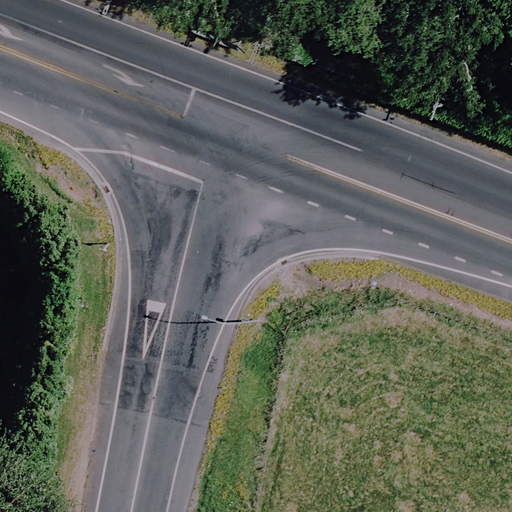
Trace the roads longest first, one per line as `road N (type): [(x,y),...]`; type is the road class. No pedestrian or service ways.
road 1 (primary): [(219,131),(158,351),(132,511)]
road 2 (primary): [(219,131),(511,242)]
road 3 (primary): [(0,46),(219,131)]
